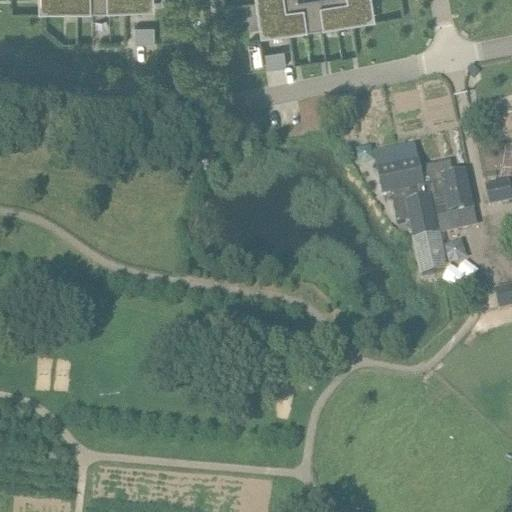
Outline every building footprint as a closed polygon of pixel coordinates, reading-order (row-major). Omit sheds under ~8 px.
[(38,0),(39,14),(61,14),(117,13),(146,12),(154,12),(153,0),(38,0)] [(255,0),(256,4),(261,39),(269,38),(353,26),(375,22),(371,0),(255,0)] [(266,53),(268,67),(287,64),(285,50),(266,53)] [(434,217),(473,209),(465,172),(452,174),(450,162),(419,169),(418,162),(376,170),(381,196),(390,194),(397,224),(409,222),(413,240),(438,235),(434,217)] [(489,206),(509,201),(511,181),(485,186),(489,206)] [(473,294),(489,268),(462,251),(445,277),(473,294)] [(499,310),(511,306),(511,286),(494,290),(499,310)]
